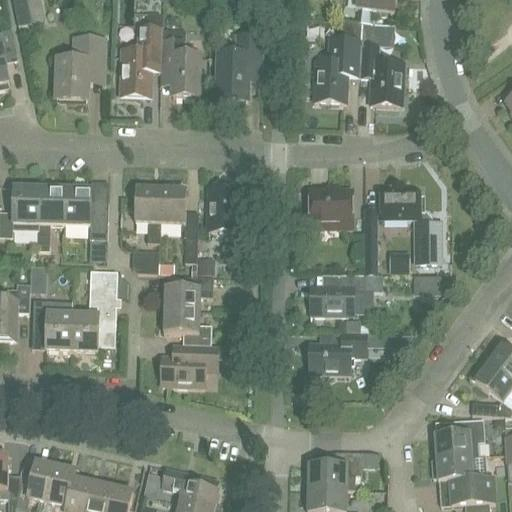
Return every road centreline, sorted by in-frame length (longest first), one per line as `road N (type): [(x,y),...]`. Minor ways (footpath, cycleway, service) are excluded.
road 1 (residential): [(0,121),(17,156),(284,156)]
road 2 (residential): [(275,446),(284,156)]
road 3 (residential): [(275,446),(0,401)]
road 4 (residential): [(397,441),(400,424),(511,272)]
road 5 (residential): [(284,156),(398,148),(468,117)]
road 6 (residential): [(284,156),(284,0)]
road 7 (tertiary): [(468,117),(440,64),(443,0)]
road 8 (residential): [(397,441),(275,446)]
